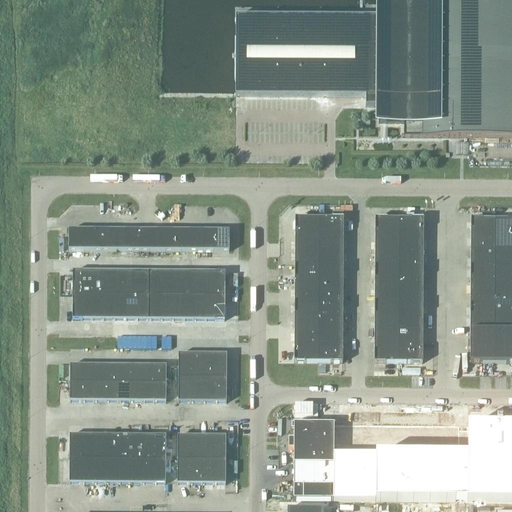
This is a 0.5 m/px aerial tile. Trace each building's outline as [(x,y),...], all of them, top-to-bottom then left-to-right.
[(511,5),(401,5),(401,7),(387,7),(379,7),(379,18),(235,18),(235,98),(365,99),(365,109),(379,109),(378,125),(404,125),(403,138),(401,138),(401,139),(511,139),(511,5)] [(319,252),(319,219),(294,219),(294,252),(319,252)] [(343,220),(319,219),(319,252),(343,252),(343,220)] [(375,220),(374,252),(399,252),(399,220),(375,220)] [(423,220),(399,220),(399,252),(423,252),(423,220)] [(470,220),(470,237),(494,237),(494,220),(470,220)] [(511,220),(494,220),(494,237),(511,236),(511,220)] [(84,252),(85,232),(68,232),(68,252),(84,252)] [(85,232),(84,252),(100,252),(101,232),(85,232)] [(117,232),(101,232),(100,252),(116,253),(117,232)] [(133,232),(117,232),(116,253),(132,253),(133,232)] [(149,232),(133,232),(132,253),(148,253),(149,232)] [(165,232),(149,232),(148,253),(164,253),(165,232)] [(165,232),(164,253),(180,253),(181,232),(165,232)] [(197,232),(181,232),(180,253),(196,253),(197,232)] [(197,232),(196,253),(212,253),(213,232),(197,232)] [(229,233),(213,232),(212,253),(229,253),(229,233)] [(511,236),(494,237),(494,253),(511,252),(511,236)] [(470,253),(494,253),(494,237),(470,237),(470,253)] [(319,252),(294,252),(294,268),(318,268),(319,252)] [(343,252),(319,252),(318,268),(343,268),(343,252)] [(399,252),(374,252),(374,268),(398,268),(399,252)] [(399,252),(398,268),(423,268),(423,252),(399,252)] [(469,365),(494,365),(511,365),(511,252),(494,253),(494,269),(470,269),(470,285),(470,301),(470,317),(469,333),(469,349),(469,365)] [(470,269),(494,269),(494,253),(470,253),(470,269)] [(294,268),(294,284),(318,284),(318,268),(294,268)] [(318,268),(318,284),(343,284),(343,268),(318,268)] [(374,268),(374,284),(398,284),(398,268),(374,268)] [(398,268),(398,284),(423,284),(423,268),(398,268)] [(72,273),(72,297),(92,297),(92,273),(72,273)] [(92,273),(92,297),(103,297),(104,273),(92,273)] [(104,273),(103,297),(115,297),(115,273),(104,273)] [(115,273),(115,297),(126,298),(126,273),(115,273)] [(126,273),(126,298),(137,298),(137,273),(126,273)] [(137,273),(137,298),(148,298),(148,274),(137,273)] [(148,274),(148,298),(159,298),(160,274),(148,274)] [(160,274),(159,298),(171,298),(171,274),(160,274)] [(171,274),(171,298),(182,298),(182,274),(171,274)] [(182,274),(182,298),(193,298),(193,274),(182,274)] [(193,274),(193,298),(204,298),(204,274),(193,274)] [(204,274),(204,298),(224,298),(224,274),(204,274)] [(318,284),(294,284),(294,300),(318,300),(318,284)] [(343,284),(318,284),(318,300),(342,300),(343,284)] [(398,284),(374,284),(374,300),(398,300),(398,284)] [(398,284),(398,300),(422,300),(423,284),(398,284)] [(72,297),(72,321),(92,322),(92,297),(72,297)] [(92,297),(92,322),(103,322),(103,297),(92,297)] [(103,297),(103,322),(114,322),(115,297),(103,297)] [(115,297),(114,322),(126,322),(126,298),(115,297)] [(126,298),(126,322),(137,322),(137,298),(126,298)] [(137,298),(137,322),(148,322),(148,298),(137,298)] [(148,298),(148,322),(159,322),(159,298),(148,298)] [(159,298),(159,322),(170,322),(171,298),(159,298)] [(171,298),(170,322),(182,322),(182,298),(171,298)] [(182,298),(182,322),(193,322),(193,298),(182,298)] [(193,298),(193,322),(204,322),(204,298),(193,298)] [(204,298),(204,322),(224,322),(224,298),(204,298)] [(318,300),(294,300),(294,316),(318,316),(318,300)] [(342,300),(318,300),(318,316),(342,316),(342,300)] [(398,300),(374,300),(374,316),(398,316),(398,300)] [(398,300),(398,316),(422,316),(422,300),(398,300)] [(318,316),(294,316),(294,332),(318,332),(318,316)] [(318,316),(318,332),(342,332),(342,316),(318,316)] [(398,316),(374,316),(374,332),(398,332),(398,316)] [(422,316),(398,316),(398,332),(422,332),(422,316)] [(318,332),(294,332),(294,364),(318,364),(318,332)] [(342,332),(318,332),(318,364),(342,364),(342,332)] [(398,332),(374,332),(374,364),(398,364),(398,332)] [(398,332),(398,364),(422,365),(422,332),(398,332)] [(190,380),(190,356),(178,356),(178,380),(190,380)] [(202,356),(190,356),(190,380),(202,380),(202,356)] [(214,356),(202,356),(202,380),(214,380),(214,356)] [(226,356),(214,356),(214,380),(226,380),(226,356)] [(69,367),(69,385),(81,385),(82,367),(69,367)] [(94,367),(82,367),(81,385),(93,385),(94,367)] [(106,367),(94,367),(93,385),(105,385),(106,367)] [(118,367),(106,367),(105,385),(117,385),(118,367)] [(118,367),(117,385),(129,386),(130,368),(118,367)] [(142,368),(130,368),(129,386),(141,386),(142,368)] [(142,368),(141,386),(153,386),(154,368),(142,368)] [(166,368),(154,368),(153,386),(166,386),(166,368)] [(190,380),(178,380),(178,404),(190,404),(190,380)] [(202,380),(190,380),(190,404),(202,404),(202,380)] [(214,380),(202,380),(202,404),(214,404),(214,380)] [(226,380),(214,380),(214,404),(226,404),(226,380)] [(81,385),(69,385),(69,403),(81,403),(81,385)] [(93,385),(81,385),(81,403),(93,403),(93,385)] [(105,385),(93,385),(93,403),(105,403),(105,385)] [(117,385),(105,385),(105,403),(117,404),(117,385)] [(129,386),(117,385),(117,404),(129,404),(129,386)] [(129,386),(129,404),(141,404),(141,386),(129,386)] [(153,386),(141,386),(141,404),(153,404),(153,386)] [(166,386),(153,386),(153,404),(165,404),(166,386)] [(293,502),(511,503),(511,427),(467,427),(467,426),(334,426),(291,426),(291,431),(293,431),(293,441),(288,441),(288,451),(293,451),(293,466),(333,466),(333,488),(293,488),(293,502)] [(69,437),(69,461),(81,461),(81,437),(69,437)] [(81,461),(93,461),(93,437),(81,437),(81,461)] [(93,437),(93,461),(105,461),(105,437),(93,437)] [(105,437),(105,461),(117,461),(117,437),(105,437)] [(117,461),(129,461),(129,437),(117,437),(117,461)] [(129,437),(129,461),(141,461),(141,437),(129,437)] [(141,461),(153,462),(153,438),(141,437),(141,461)] [(153,438),(153,462),(165,462),(165,438),(153,438)] [(177,438),(177,462),(189,462),(189,438),(177,438)] [(189,462),(201,462),(201,438),(189,438),(189,462)] [(201,438),(201,462),(213,462),(213,438),(201,438)] [(213,438),(213,462),(225,462),(225,438),(213,438)] [(69,485),(81,485),(81,461),(69,461),(69,485)] [(81,485),(93,485),(93,461),(81,461),(81,485)] [(93,461),(93,485),(105,485),(105,461),(93,461)] [(105,461),(105,485),(117,485),(117,461),(105,461)] [(117,485),(129,485),(129,461),(117,461),(117,485)] [(129,485),(141,485),(141,461),(129,461),(129,485)] [(141,485),(153,486),(153,462),(141,461),(141,485)] [(165,486),(165,462),(153,462),(153,486),(165,486)] [(177,486),(189,486),(189,462),(177,462),(177,486)] [(189,486),(201,486),(201,462),(189,462),(189,486)] [(201,462),(201,486),(213,486),(213,462),(201,462)] [(225,486),(225,462),(213,462),(213,486),(225,486)]
